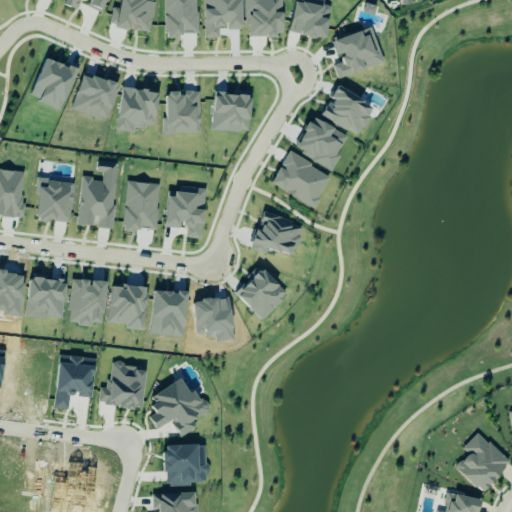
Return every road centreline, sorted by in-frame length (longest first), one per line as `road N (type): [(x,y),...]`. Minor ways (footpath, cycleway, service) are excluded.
road 1 (residential): [(0,46),(29,25),(120,61),(251,65),(269,72),(282,102),(238,174),(202,265),(0,244)]
road 2 (residential): [(0,425),(132,441)]
